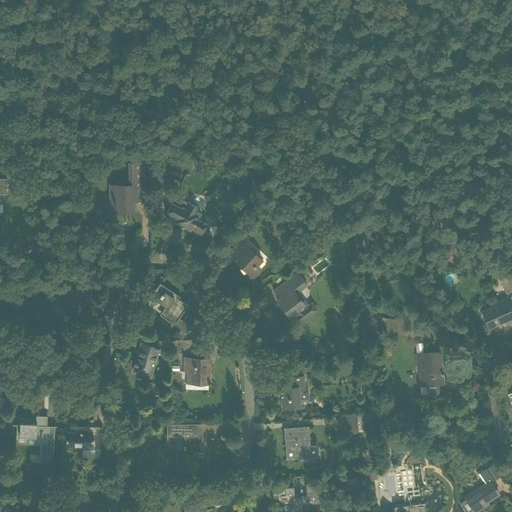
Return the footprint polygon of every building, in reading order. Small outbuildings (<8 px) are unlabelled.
[(143,194),(142,161),(129,161),(130,187),(109,188),(109,197),(110,211),(134,210),(133,194),(143,194)] [(169,178),(168,173),(166,173),(166,167),(157,167),(158,173),(156,173),(156,179),(158,179),(158,185),(166,185),(166,178),(169,178)] [(202,234),(206,225),(207,224),(196,219),(198,214),(195,213),(198,207),(187,202),(175,196),(172,203),(171,203),(166,213),(178,219),(179,222),(177,226),(184,229),(185,227),(190,230),(191,229),(193,230),(193,231),(192,232),(193,233),(193,234),(194,235),(195,236),(196,236),(197,236),(198,236),(199,235),(200,234),(202,234)] [(254,266),(261,259),(242,239),(238,243),(231,251),(239,258),(236,261),(253,277),(258,271),(254,266)] [(307,286),(297,272),(286,281),(281,285),(273,291),(274,292),(275,291),(281,298),(278,300),(285,309),(284,311),(292,321),(300,315),(304,320),(312,313),(305,304),(306,302),(298,292),(307,286)] [(511,290),(511,273),(500,277),(506,293),(511,290)] [(160,315),(168,320),(174,325),(188,306),(177,298),(177,299),(171,295),(173,292),(160,283),(151,296),(165,307),(160,315)] [(59,311),(64,311),(63,316),(64,318),(68,318),(70,317),(71,313),(78,314),(80,305),(77,304),(80,290),(56,286),(55,296),(61,298),(59,311)] [(481,311),(485,319),(489,328),(508,319),(510,323),(511,321),(511,304),(510,300),(481,311)] [(400,320),(387,318),(385,331),(397,333),(400,320)] [(189,329),(183,325),(180,329),(186,333),(189,329)] [(159,348),(151,346),(141,343),(133,372),(151,377),(159,348)] [(439,392),(438,384),(442,384),(440,352),(416,354),(417,369),(424,368),(425,385),(426,391),(427,394),(430,396),(433,396),(436,395),(439,392)] [(206,374),(207,359),(197,359),(183,358),(183,371),(187,371),(187,388),(209,389),(209,384),(210,384),(210,382),(209,382),(210,374),(206,374)] [(305,389),(304,376),(301,376),(291,377),(291,387),(281,388),(282,408),(298,407),(298,401),(309,401),(308,389),(305,389)] [(355,433),(358,429),(358,431),(364,431),(363,414),(345,415),(345,422),(347,423),(344,428),(355,433)] [(17,424),(16,435),(36,436),(36,440),(40,440),(39,462),(53,462),(54,437),(46,437),(47,426),(47,416),(36,415),(36,419),(20,418),(20,424),(17,424)] [(177,470),(187,470),(197,470),(197,457),(203,457),(203,452),(199,452),(199,438),(202,438),(202,425),(192,425),(167,425),(167,439),(176,438),(177,470)] [(93,448),(100,448),(100,427),(74,427),(74,432),(66,432),(66,446),(83,446),(83,449),(93,450),(93,448)] [(310,446),(309,427),(284,429),(285,451),(293,451),(293,459),(317,458),(316,446),(310,446)] [(492,481),(501,475),(493,463),(484,469),(492,481)] [(467,499),(460,503),(465,511),(469,511),(473,510),(475,511),(482,507),(487,503),(486,502),(498,494),(490,481),(482,487),(465,497),(467,499)] [(293,499),(292,488),(284,488),(284,485),(271,486),(271,496),(280,496),(281,502),(284,502),(284,511),(302,511),(301,498),(293,499)] [(320,503),(319,489),(312,489),(312,485),(306,485),(308,504),(320,503)] [(205,511),(205,508),(203,508),(203,501),(210,501),(210,489),(200,489),(183,490),(184,511),(205,511)]
